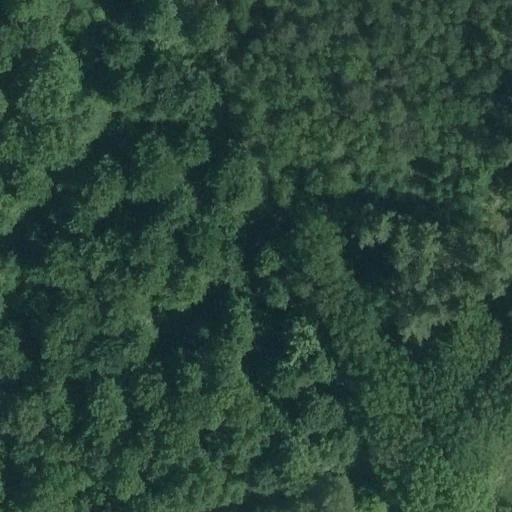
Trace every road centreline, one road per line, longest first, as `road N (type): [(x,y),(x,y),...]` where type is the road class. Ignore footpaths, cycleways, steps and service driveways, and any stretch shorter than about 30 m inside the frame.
road 1 (track): [(370,467),(367,397),(186,0)]
road 2 (track): [(201,511),(328,465),(370,467)]
